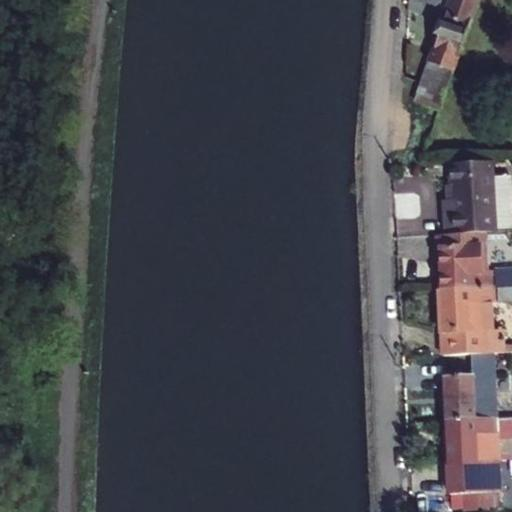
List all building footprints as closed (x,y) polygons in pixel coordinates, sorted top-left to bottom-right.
[(448,11),(451,2),(444,0),(408,0),(409,1),(448,11)] [(451,0),(451,2),(448,11),(473,20),(479,0),(451,0)] [(409,1),(409,10),(445,20),(448,11),(409,1)] [(473,20),(448,11),(445,20),(428,70),(417,104),(440,114),(472,21),(473,20)] [(511,177),(495,179),(494,165),(452,167),(453,202),(445,202),(446,235),(511,233),(511,216),(511,217),(510,192),(511,192),(511,177)] [(439,236),(440,248),(442,293),(494,291),(497,291),(511,290),(511,271),(481,272),(481,247),(469,247),(469,235),(446,235),(439,236)] [(511,305),(511,308),(511,290),(497,291),(497,306),(511,305)] [(444,359),(503,356),(502,334),(492,333),(490,307),(494,306),(494,291),(442,293),(444,359)] [(478,407),(477,382),(446,385),(448,428),(480,426),(478,407)] [(500,406),(478,407),(480,426),(497,425),(501,425),(500,406)] [(448,428),(451,497),(500,493),(497,425),(480,426),(448,428)]
